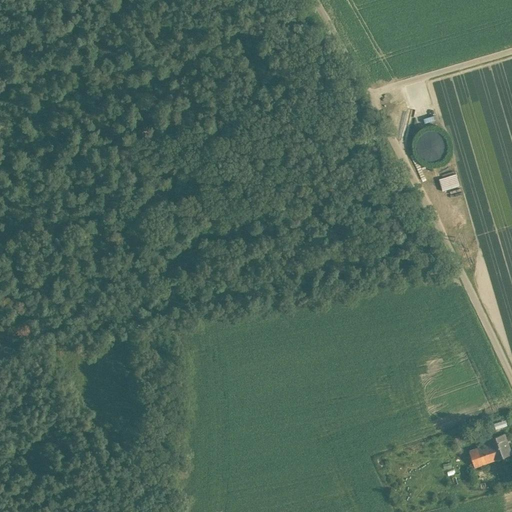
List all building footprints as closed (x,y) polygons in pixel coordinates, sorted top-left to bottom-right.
[(446,152),(447,146),(446,140),(443,135),(438,131),(432,130),(426,132),(421,135),(417,140),(416,146),(417,152),(421,157),(426,160),(432,161),(438,160),(443,157),(446,152)] [(456,174),(439,179),(443,191),(459,186),(456,174)] [(475,431),(455,436),(457,444),(475,439),(477,438),(475,431)] [(488,439),(490,444),(495,459),(511,454),(504,434),(488,439)] [(477,438),(475,439),(478,448),(490,444),(488,439),(487,435),(477,438)] [(478,448),(469,451),(474,466),(475,466),(495,459),(490,444),(478,448)]
